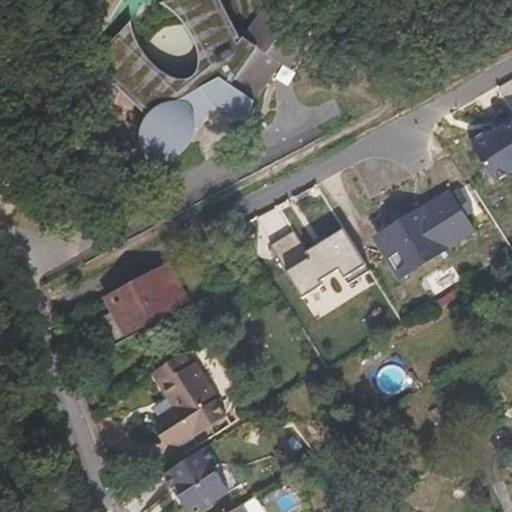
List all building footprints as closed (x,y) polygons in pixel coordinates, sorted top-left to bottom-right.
[(118,58),(100,44),(83,64),(144,115),(137,126),(135,137),(136,147),(142,159),(160,158),(174,150),(181,139),(183,121),(194,121),(204,105),(207,109),(242,115),(244,99),(269,60),(277,66),(297,36),(250,5),(226,41),(201,0),(171,0),(179,14),(172,18),(176,73),(167,93),(123,52),(118,58)] [(179,14),(171,0),(160,0),(172,18),(179,14)] [(107,36),(100,44),(118,58),(123,52),(107,36)] [(365,251),(392,288),(474,238),(459,217),(467,211),(457,197),(448,201),(445,198),(365,251)] [(160,286),(153,273),(93,304),(100,318),(104,316),(114,336),(120,337),(134,330),(136,325),(166,309),(156,289),(160,286)] [(177,358),(145,378),(176,427),(212,405),(189,368),(185,371),(177,358)] [(192,458),(153,483),(162,498),(166,496),(171,504),(168,506),(171,511),(201,511),(227,495),(214,475),(201,472),(192,458)]
